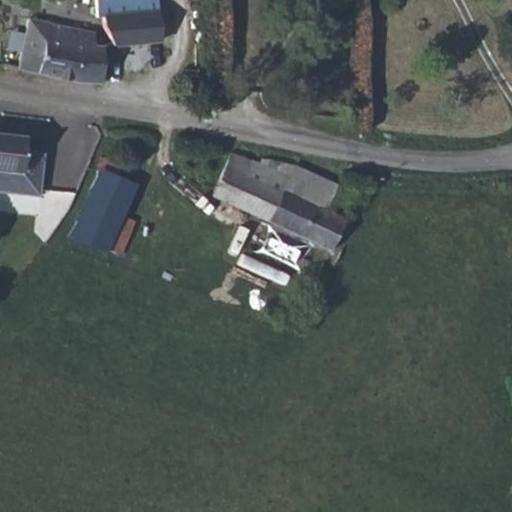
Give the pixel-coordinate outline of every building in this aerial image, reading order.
[(157,3),(102,7),(103,19),(113,36),(159,33),(157,3)] [(15,48),(33,50),(36,24),(36,14),(18,12),(15,48)] [(36,14),(36,24),(33,50),(15,48),(14,57),(80,68),(102,66),(102,35),(85,32),(85,20),(36,14)] [(16,127),(0,125),(0,184),(27,188),(35,145),(14,143),(16,127)] [(102,149),(83,227),(127,243),(137,212),(123,207),(127,189),(117,185),(121,160),(132,161),(134,152),(102,149)] [(332,248),(343,219),(328,210),(335,187),(288,167),(260,163),(257,168),(228,158),(213,198),(332,248)] [(127,243),(83,227),(82,233),(127,245),(127,243)]
